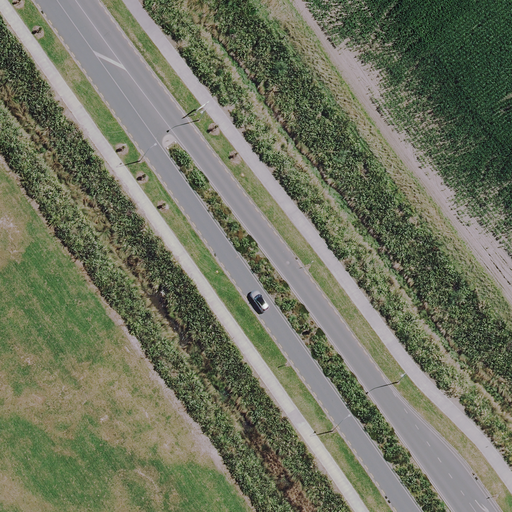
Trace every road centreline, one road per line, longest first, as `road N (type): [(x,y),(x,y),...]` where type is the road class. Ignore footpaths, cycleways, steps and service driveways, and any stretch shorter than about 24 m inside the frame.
road 1 (unclassified): [(111,63),(176,124),(467,511)]
road 2 (unclassified): [(406,511),(141,140),(111,63)]
